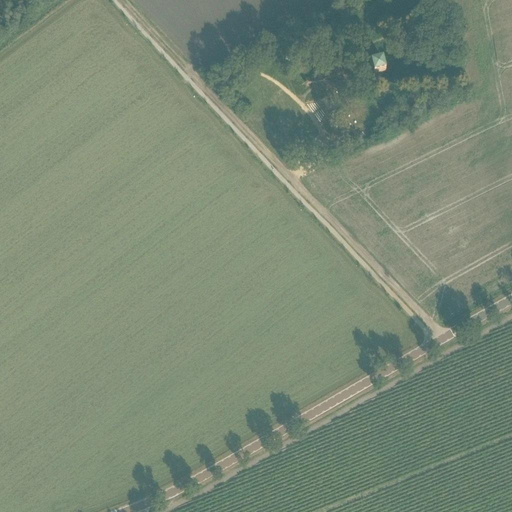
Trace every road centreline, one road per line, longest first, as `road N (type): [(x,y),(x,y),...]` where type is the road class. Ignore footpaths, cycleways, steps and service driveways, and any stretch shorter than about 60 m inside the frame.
road 1 (track): [(435,342),(113,0)]
road 2 (unclassified): [(127,511),(511,298)]
